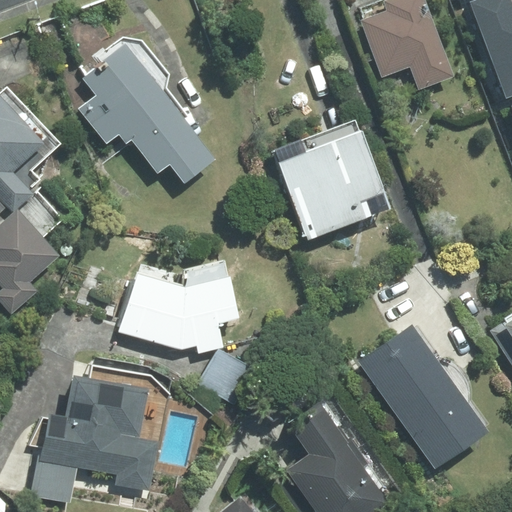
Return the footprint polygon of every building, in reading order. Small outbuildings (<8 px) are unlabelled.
[(442,77),(412,0),(378,0),(346,12),(372,81),(404,69),(412,88),(442,77)] [(511,0),(449,0),(460,28),(489,17),(511,81),(511,0)] [(206,159),(117,47),(77,79),(90,96),(73,110),(99,143),(115,130),(165,192),(206,159)] [(0,281),(2,284),(0,286),(0,307),(6,314),(31,292),(20,284),(52,254),(9,210),(25,195),(4,173),(34,145),(0,108),(0,281)] [(344,119),(260,152),(296,243),(359,219),(352,201),(374,193),(344,119)] [(511,285),(511,314),(491,327),(511,361),(511,277),(508,280),(511,285)] [(175,291),(130,278),(114,334),(175,351),(190,347),(194,355),(212,350),(216,349),(210,327),(231,322),(220,279),(175,291)] [(400,323),(350,359),(425,470),(477,429),(400,323)] [(250,370),(212,350),(194,387),(232,406),(250,370)] [(29,473),(25,498),(67,504),(72,470),(112,476),(110,486),(144,492),(152,443),(133,440),(141,393),(65,381),(58,419),(41,416),(35,458),(31,457),(29,473)] [(367,511),(378,505),(307,404),(277,424),(300,457),(278,472),(305,511),(367,511)] [(240,511),(231,500),(215,511),(240,511)]
